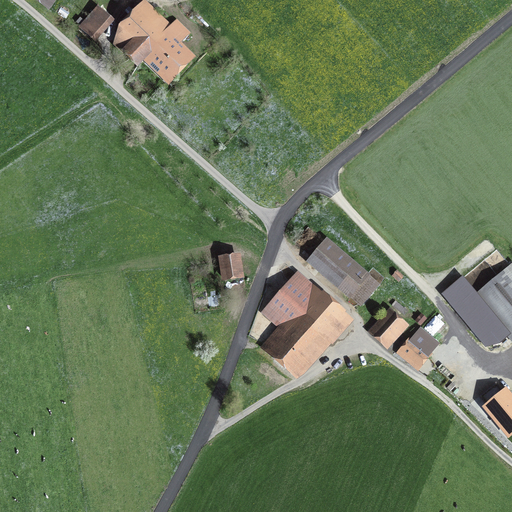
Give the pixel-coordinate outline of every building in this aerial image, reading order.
[(55,1),(53,0),(37,0),(49,8),(55,1)] [(186,34),(175,23),(171,27),(146,4),(119,31),(116,45),(137,65),(147,55),(170,78),(188,59),(179,50),(177,52),(173,48),(186,34)] [(108,20),(96,9),(81,27),(93,37),(108,20)] [(76,23),(80,26),(84,22),(80,18),(76,23)] [(470,271),(496,248),(487,238),(461,261),(470,271)] [(351,295),(367,276),(326,242),(310,261),(351,295)] [(222,281),(244,278),(240,253),(218,256),(222,281)] [(511,263),(477,292),(463,275),(441,293),(485,346),(499,343),(508,336),(511,341),(511,263)] [(296,373),(329,336),(334,340),(350,321),(297,275),(264,313),(285,331),(283,334),(281,333),(268,348),(296,373)] [(387,350),(409,326),(389,307),(367,331),(387,350)] [(453,328),(437,313),(425,325),(441,340),(453,328)] [(409,337),(396,353),(418,371),(441,343),(420,326),(410,338),(409,337)] [(511,433),(511,393),(506,386),(483,405),(508,437),(511,433)]
